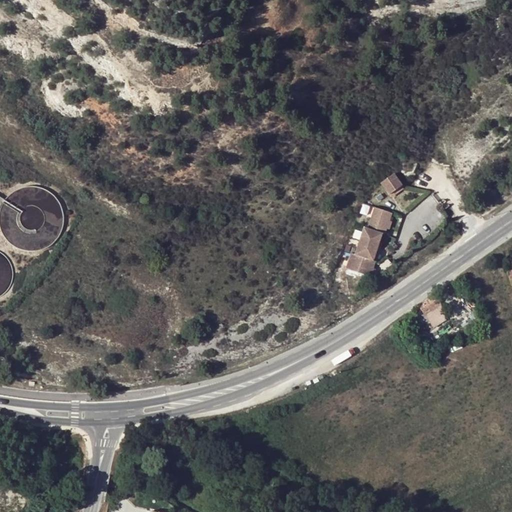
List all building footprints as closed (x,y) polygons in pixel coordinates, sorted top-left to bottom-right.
[(394,174),(380,183),(389,195),(402,186),(394,174)] [(375,207),(367,229),(382,234),(384,235),(391,213),(375,207)] [(363,228),(354,255),(372,261),(382,234),(367,229),(363,228)] [(372,261),(354,255),(351,253),(345,269),(369,277),(375,261),(372,261)] [(441,303),(439,300),(434,295),(419,306),(420,308),(413,313),(418,320),(425,315),(437,305),(441,303)] [(437,305),(425,315),(430,321),(442,313),(437,305)]
